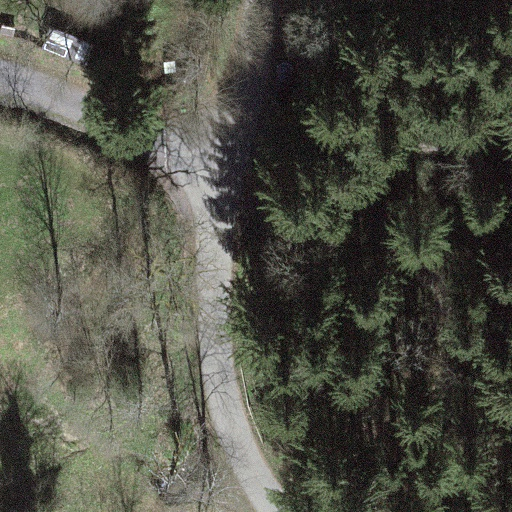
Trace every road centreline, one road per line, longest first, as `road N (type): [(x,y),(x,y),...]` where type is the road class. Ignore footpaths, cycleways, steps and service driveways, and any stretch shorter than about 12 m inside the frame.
road 1 (unclassified): [(271,511),(218,375),(229,147),(250,0)]
road 2 (track): [(229,147),(125,139),(0,75)]
